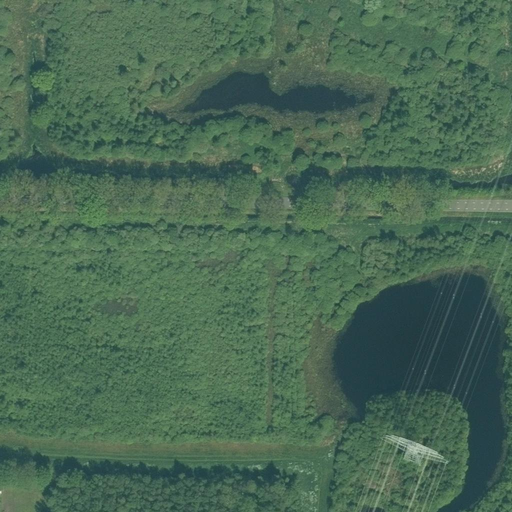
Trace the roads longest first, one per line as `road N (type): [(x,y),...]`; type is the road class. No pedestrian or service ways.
road 1 (tertiary): [(511,206),(0,199)]
road 2 (track): [(316,511),(317,471),(304,462),(0,449)]
